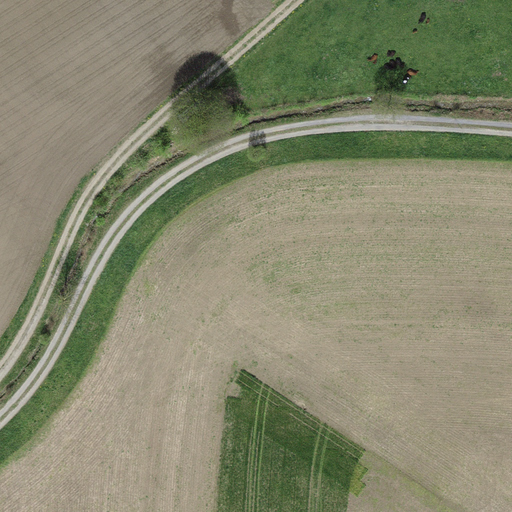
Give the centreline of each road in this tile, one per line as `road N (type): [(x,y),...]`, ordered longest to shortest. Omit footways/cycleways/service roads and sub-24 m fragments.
road 1 (track): [(511,130),(353,121),(298,127),(208,159),(167,183),(122,228),(51,357),(0,421)]
road 2 (track): [(294,0),(144,132),(92,190),(32,326),(0,371)]
